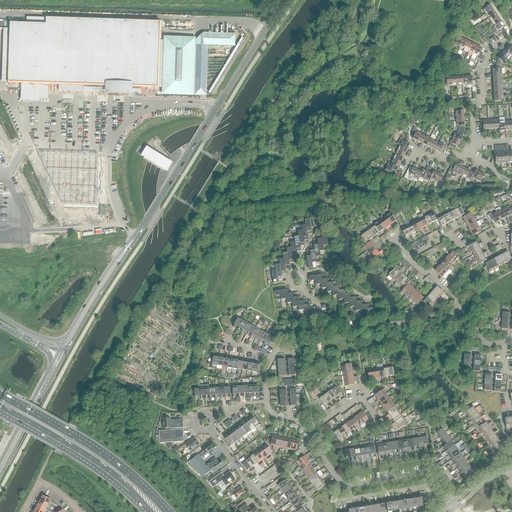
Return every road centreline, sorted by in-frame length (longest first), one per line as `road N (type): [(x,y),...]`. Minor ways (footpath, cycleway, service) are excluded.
road 1 (secondary): [(133,239),(283,0)]
road 2 (trunk): [(165,511),(111,460),(0,396)]
road 3 (trunk): [(0,409),(99,467),(150,511)]
road 4 (residential): [(451,506),(424,472),(342,484),(316,449)]
road 5 (residential): [(319,318),(356,328),(422,311),(460,312)]
road 6 (primary): [(0,476),(65,353)]
road 7 (secondary): [(65,353),(133,239)]
road 8 (secondary): [(133,239),(62,344)]
road 9 (primary): [(56,354),(0,461)]
road 10 (residential): [(511,32),(481,69),(473,141)]
